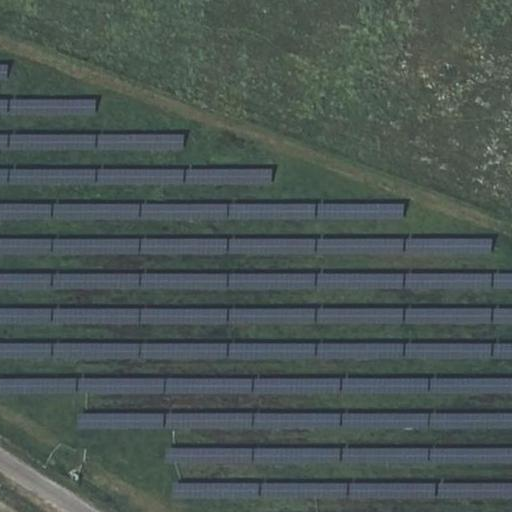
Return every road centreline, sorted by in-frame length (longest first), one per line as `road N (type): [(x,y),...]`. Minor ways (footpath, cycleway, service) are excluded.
road 1 (track): [(0,41),(511,228)]
road 2 (track): [(81,507),(102,471),(0,406)]
